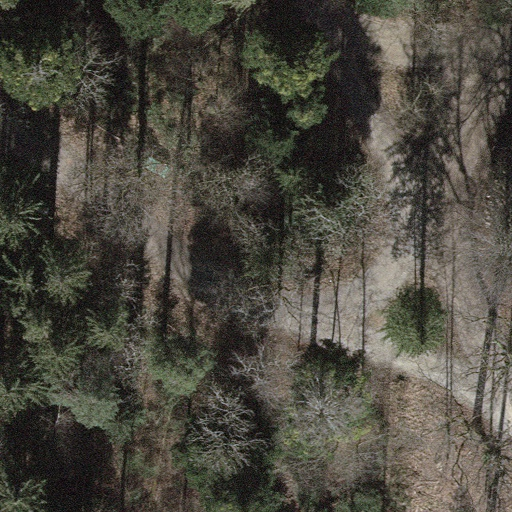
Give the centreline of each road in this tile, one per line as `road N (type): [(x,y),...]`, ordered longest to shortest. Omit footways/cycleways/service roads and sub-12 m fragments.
road 1 (track): [(0,123),(112,188),(179,264),(219,289),(291,313),(344,306),(402,268),(432,227),(511,68)]
road 2 (track): [(310,30),(432,227),(511,382)]
road 3 (track): [(291,313),(511,387)]
road 4 (track): [(310,30),(511,53)]
